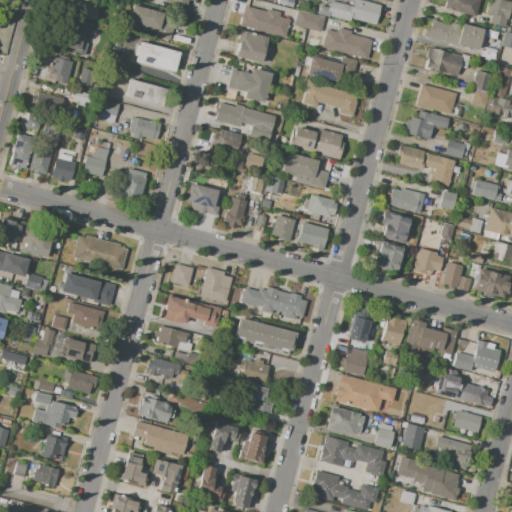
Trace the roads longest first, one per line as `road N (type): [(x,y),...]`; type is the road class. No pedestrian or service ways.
road 1 (residential): [(511,325),(0,186)]
road 2 (residential): [(411,0),(273,511)]
road 3 (residential): [(215,0),(81,511)]
road 4 (tertiary): [(32,0),(0,128)]
